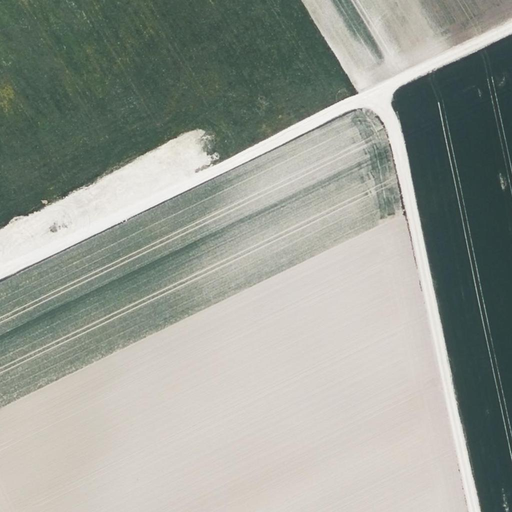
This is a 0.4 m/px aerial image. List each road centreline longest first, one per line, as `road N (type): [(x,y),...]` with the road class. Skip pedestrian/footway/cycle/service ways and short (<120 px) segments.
road 1 (track): [(0,272),(511,26)]
road 2 (track): [(376,91),(400,161),(472,511)]
